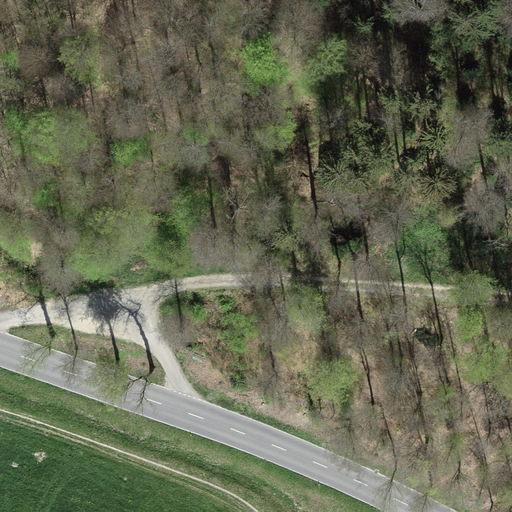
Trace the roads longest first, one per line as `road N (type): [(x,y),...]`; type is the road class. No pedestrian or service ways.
road 1 (track): [(0,316),(133,300),(219,279),(308,278),(511,297)]
road 2 (secondary): [(0,349),(219,424),(419,511)]
road 3 (track): [(0,410),(240,493),(258,511)]
road 4 (track): [(133,300),(197,416)]
